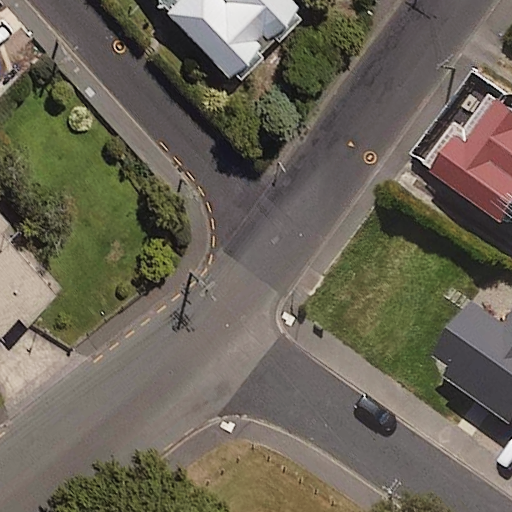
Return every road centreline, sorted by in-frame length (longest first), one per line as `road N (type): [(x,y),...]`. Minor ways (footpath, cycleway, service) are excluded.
road 1 (residential): [(285,233),(207,172),(54,0)]
road 2 (residential): [(196,334),(460,511)]
road 3 (residential): [(445,0),(285,233)]
road 4 (residential): [(196,334),(0,494)]
road 5 (residential): [(285,233),(196,334)]
